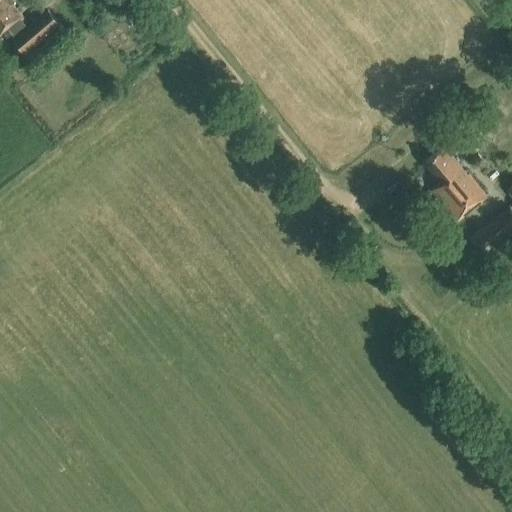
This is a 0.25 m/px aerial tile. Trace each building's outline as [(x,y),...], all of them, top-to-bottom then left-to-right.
[(14,0),(0,0),(0,36),(8,30),(16,40),(14,41),(29,60),(64,31),(49,12),(29,29),(21,20),(23,18),(12,4),(16,1),(14,0)] [(434,191),(458,221),(487,197),(469,175),(468,176),(445,147),(426,163),(443,184),(434,191)] [(477,155),(469,162),(474,168),(482,161),(477,155)] [(511,246),(511,211),(510,209),(508,206),(468,240),(480,255),(493,244),(502,255),(511,246)] [(478,256),(467,243),(448,259),(459,272),(478,256)]
